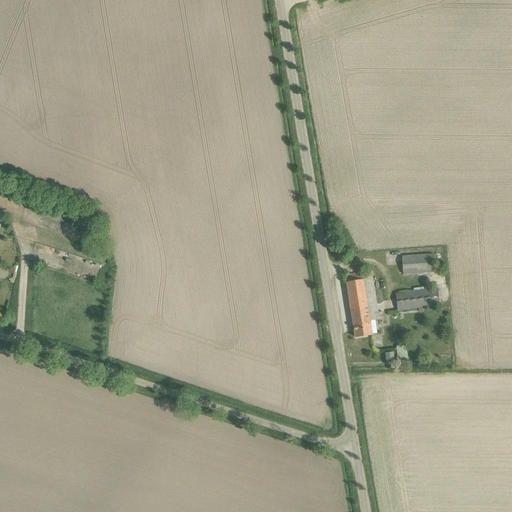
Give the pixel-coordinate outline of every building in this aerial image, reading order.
[(403,257),(403,274),(435,272),(434,255),(403,257)] [(345,269),(356,338),(380,334),(378,320),(379,319),(383,319),(382,312),(378,313),(371,271),(359,273),(359,271),(357,271),(356,267),(345,269)] [(395,293),(397,311),(439,307),(437,289),(395,293)] [(407,345),(397,346),(397,361),(407,361),(407,345)] [(386,354),(387,364),(395,363),(393,353),(386,354)]
